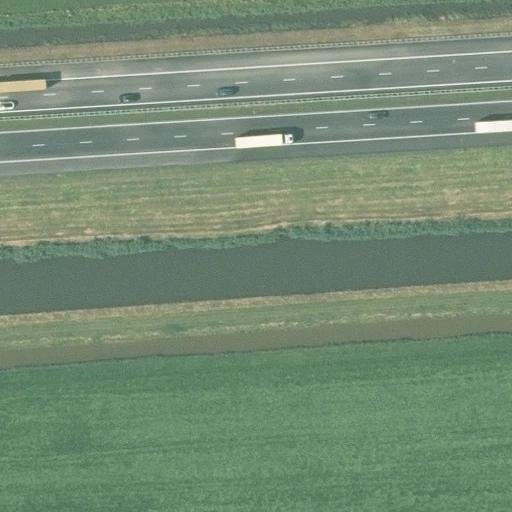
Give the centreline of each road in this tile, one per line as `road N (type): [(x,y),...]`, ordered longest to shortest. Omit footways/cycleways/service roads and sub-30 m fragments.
road 1 (motorway): [(0,148),(511,116)]
road 2 (motorway): [(511,67),(0,98)]
